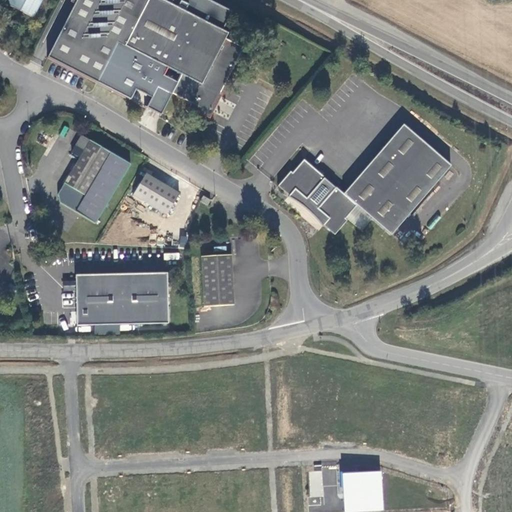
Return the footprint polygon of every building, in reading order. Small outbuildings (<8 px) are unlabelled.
[(8,0),(6,4),(33,18),(41,0),(8,0)] [(181,75),(172,93),(191,103),(194,104),(195,108),(206,114),(210,113),(220,94),(243,48),(225,39),(228,34),(161,0),(76,0),(47,58),(97,84),(113,52),(121,56),(140,66),(145,57),(181,75)] [(113,52),(97,84),(105,88),(121,56),(113,52)] [(222,95),(220,94),(210,113),(206,114),(195,108),(194,104),(191,103),(189,108),(210,119),(222,95)] [(403,125),(402,126),(345,193),(343,194),(336,188),(333,190),(319,207),(318,209),(329,219),(323,225),(335,235),(347,221),(345,219),(357,206),(391,235),(450,166),(403,125)] [(86,196),(111,154),(81,136),(75,146),(83,151),(64,184),(58,194),(60,203),(76,213),(86,196)] [(307,199),(308,198),(322,181),(324,178),(304,160),(292,174),(290,172),(278,186),(289,196),(295,189),(307,199)] [(179,194),(145,174),(133,196),(166,216),(179,194)] [(308,198),(319,207),(333,190),(330,187),(322,181),(308,198)] [(210,201),(203,197),(200,202),(207,206),(210,201)] [(177,245),(183,247),(187,237),(182,235),(177,245)] [(201,257),(204,307),(234,305),(231,255),(201,257)] [(166,273),(75,276),(76,326),(168,324),(166,273)] [(310,498),(324,496),(322,470),(308,472),(310,498)] [(343,511),(370,511),(383,511),(382,471),(342,472),(343,511)]
